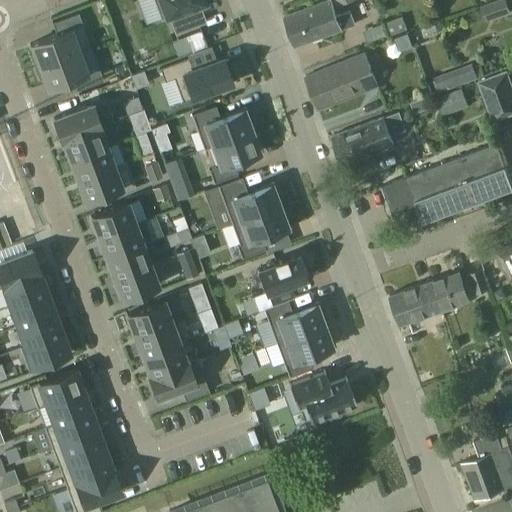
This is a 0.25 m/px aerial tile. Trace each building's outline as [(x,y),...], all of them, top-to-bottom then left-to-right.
[(200,0),(154,0),(161,18),(169,15),(175,33),(201,23),(194,6),(202,3),(200,0)] [(336,16),(330,0),(329,0),(284,17),(295,46),(355,24),(350,11),(336,16)] [(511,12),(506,0),(496,0),(480,6),(485,21),(511,12)] [(31,56),(36,68),(80,52),(72,30),(83,26),(79,13),(53,23),(57,35),(30,44),(34,55),(31,56)] [(406,29),(401,16),(382,23),(387,36),(406,29)] [(80,52),(36,68),(40,79),(43,78),(47,89),(73,80),(77,91),(104,81),(99,69),(88,73),(80,52)] [(377,85),(365,53),(306,76),(318,108),(377,85)] [(164,80),(174,77),(183,100),(196,95),(196,96),(210,91),(210,90),(232,82),(231,79),(235,78),(228,59),(224,60),(223,57),(192,69),(188,57),(160,68),(164,80)] [(474,67),(472,64),(435,78),(440,92),(485,75),(481,64),(474,67)] [(511,87),(505,69),(477,79),(478,81),(492,119),(511,112),(511,87)] [(143,70),(132,74),(136,85),(147,82),(143,70)] [(444,116),(469,107),(462,88),(437,97),(444,116)] [(142,108),(137,96),(122,101),(127,114),(142,108)] [(424,99),(412,103),(415,113),(428,108),(424,99)] [(53,118),(60,138),(102,123),(98,124),(91,104),(53,118)] [(204,147),(251,130),(249,125),(252,124),(246,107),(219,116),(215,105),(191,113),(204,147)] [(151,129),(144,109),(128,114),(135,134),(151,129)] [(390,135),(406,129),(399,111),(331,136),(341,163),(393,143),(390,135)] [(102,123),(60,138),(61,140),(62,139),(69,158),(109,143),(102,123)] [(152,128),(155,135),(166,131),(169,130),(167,123),(152,128)] [(209,169),(213,182),(237,173),(233,161),(262,150),(255,133),(252,134),(251,130),(204,147),(204,148),(213,145),(220,164),(209,169)] [(152,151),(145,131),(133,135),(141,155),(152,151)] [(109,143),(69,158),(76,178),(113,165),(106,146),(110,145),(109,143)] [(511,187),(511,184),(497,143),(383,186),(399,231),(511,187)] [(186,175),(179,156),(164,161),(171,180),(186,175)] [(162,176),(156,161),(145,165),(150,180),(162,176)] [(113,165),(76,178),(84,200),(121,187),(113,165)] [(218,185),(232,222),(278,205),(277,201),(280,200),(273,182),(247,192),(241,176),(218,185)] [(169,195),(165,183),(153,188),(157,199),(169,195)] [(127,202),(90,215),(98,236),(135,222),(127,202)] [(278,205),(232,222),(239,243),(237,244),(242,257),(265,249),(261,236),(290,226),(283,208),(280,209),(278,205)] [(187,226),(183,215),(171,219),(175,230),(187,226)] [(144,219),(135,222),(98,236),(105,256),(151,239),(144,219)] [(0,247),(1,247),(10,243),(2,222),(0,222),(0,247)] [(191,238),(187,226),(175,230),(175,231),(179,242),(191,238)] [(204,233),(192,237),(195,246),(207,242),(204,233)] [(151,239),(105,256),(113,276),(150,263),(143,244),(152,241),(151,239)] [(511,278),(511,243),(496,251),(510,280),(511,278)] [(0,286),(2,285),(2,284),(39,271),(32,249),(0,261),(0,286)] [(198,274),(189,250),(176,255),(186,279),(198,274)] [(264,308),(287,300),(287,299),(294,296),(290,283),(305,277),(304,274),(307,273),(301,256),(298,257),(296,253),(285,258),(284,256),(273,261),(274,262),(258,268),(266,290),(252,295),(258,310),(264,308)] [(150,263),(113,276),(121,298),(158,285),(150,263)] [(432,282),(441,309),(476,297),(475,294),(490,288),(482,268),(467,274),(468,276),(463,278),(461,272),(432,282)] [(2,284),(2,285),(10,305),(47,291),(40,272),(39,271),(2,284)] [(441,309),(432,282),(431,280),(390,295),(400,324),(441,309)] [(201,282),(187,287),(192,298),(205,293),(201,282)] [(494,291),(497,299),(505,295),(502,288),(494,291)] [(47,291),(10,305),(17,325),(54,311),(47,291)] [(171,320),(163,300),(126,313),(134,334),(171,320)] [(264,308),(277,342),(323,324),(322,320),(325,319),(318,301),(292,311),(287,300),(264,308)] [(214,316),(210,306),(196,311),(200,321),(214,316)] [(17,325),(24,344),(25,345),(62,331),(54,311),(17,325)] [(224,324),(228,336),(242,331),(237,318),(223,323),(224,324)] [(171,320),(134,334),(141,354),(178,340),(171,320)] [(495,330),(491,322),(483,325),(486,333),(495,330)] [(323,324),(277,342),(289,376),(313,367),(308,355),(335,345),(328,327),(325,328),(323,324)] [(25,345),(24,344),(20,346),(28,368),(70,353),(62,331),(25,345)] [(228,337),(216,341),(219,349),(231,344),(228,337)] [(178,340),(141,354),(149,374),(147,374),(148,375),(196,357),(186,360),(178,340)] [(257,367),(252,351),(237,356),(242,372),(257,367)] [(148,375),(156,397),(180,388),(185,400),(208,391),(196,357),(148,375)] [(37,407),(46,403),(83,389),(75,368),(29,385),(37,407)] [(290,382),(288,382),(297,406),(289,409),(295,426),(311,420),(311,421),(313,421),(312,420),(354,404),(355,405),(356,405),(346,376),(344,376),(345,378),(329,383),(323,386),(319,374),(325,372),(324,369),(323,370),(323,371),(290,383),(290,382)] [(264,386),(249,391),(255,408),(270,403),(264,386)] [(46,403),(53,422),(53,423),(90,409),(83,389),(46,403)] [(52,446),(98,429),(90,409),(53,423),(53,422),(44,425),(52,446)] [(105,450),(98,429),(52,446),(59,467),(105,450)] [(479,455),(460,462),(474,499),(507,487),(507,486),(511,484),(511,456),(508,445),(501,447),(496,432),(473,440),(479,455)] [(4,451),(8,462),(19,458),(15,447),(4,451)] [(113,469),(105,450),(59,467),(67,486),(66,486),(67,487),(113,470),(113,469)] [(75,511),(98,511),(102,511),(98,500),(121,491),(113,470),(67,487),(75,511)] [(278,511),(265,475),(169,511),(278,511)] [(17,481),(2,480),(1,492),(17,492),(17,481)] [(6,509),(17,505),(15,497),(3,502),(6,509)]
